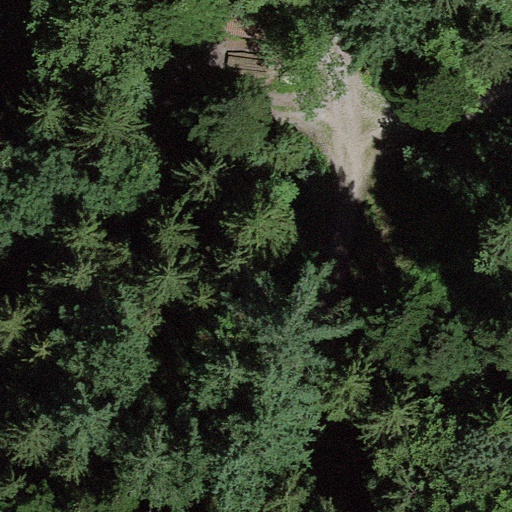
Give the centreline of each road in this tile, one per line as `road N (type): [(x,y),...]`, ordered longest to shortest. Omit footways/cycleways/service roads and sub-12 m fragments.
road 1 (track): [(320,0),(351,130),(294,511)]
road 2 (track): [(511,90),(351,130),(54,75)]
